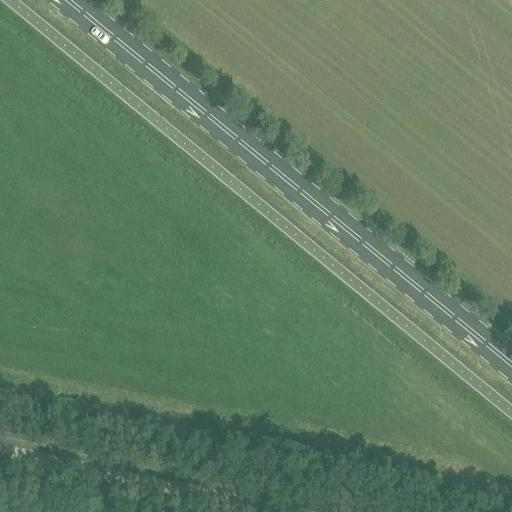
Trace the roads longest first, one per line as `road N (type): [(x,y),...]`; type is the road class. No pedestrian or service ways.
road 1 (primary): [(511,363),(71,0)]
road 2 (track): [(0,453),(271,511)]
